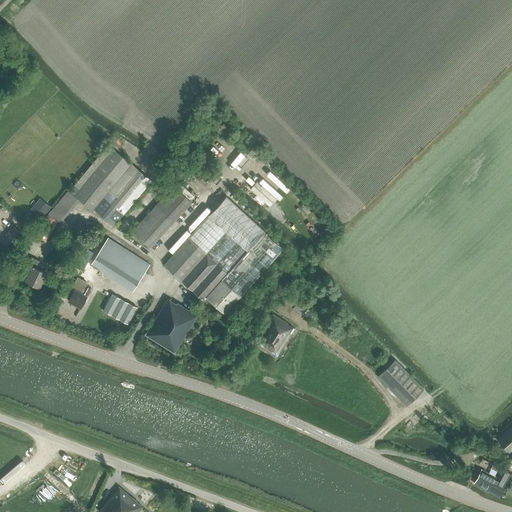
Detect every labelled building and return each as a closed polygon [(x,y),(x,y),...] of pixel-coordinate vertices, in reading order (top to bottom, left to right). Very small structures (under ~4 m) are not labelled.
[(152,180),(131,163),(131,164),(108,144),(69,191),(68,190),(47,215),(35,236),(46,242),(58,221),(60,223),(64,219),(80,200),(93,211),(93,209),(114,226),(152,180)] [(259,152),(255,156),(275,174),(278,170),(259,152)] [(257,165),(252,170),(273,188),(277,183),(257,165)] [(209,193),(227,172),(222,168),(205,189),(209,193)] [(264,198),(267,195),(249,175),(246,179),(264,198)] [(196,194),(199,191),(185,177),(182,181),(196,194)] [(150,248),(192,202),(174,185),(132,231),(150,248)] [(265,232),(225,197),(208,216),(164,265),(202,299),(205,296),(224,313),(282,248),(264,233),(265,232)] [(41,219),(51,207),(45,203),(36,214),(41,219)] [(192,227),(212,207),(207,203),(188,223),(192,227)] [(15,226),(2,241),(11,249),(24,234),(15,226)] [(101,271),(132,291),(149,263),(107,237),(100,248),(91,243),(72,274),(78,277),(71,289),(74,290),(68,301),(80,308),(101,271)] [(24,280),(39,287),(46,273),(35,268),(38,261),(31,257),(25,269),(28,271),(24,280)] [(128,324),(137,307),(112,294),(103,310),(128,324)] [(60,305),(64,304),(66,300),(60,296),(56,303),(60,305)] [(146,333),(174,351),(197,315),(176,302),(175,304),(167,300),(146,333)] [(272,313),(254,341),(276,356),(294,328),(288,324),(288,323),(272,313)] [(378,376),(406,405),(423,388),(395,359),(378,376)] [(511,448),(511,426),(498,439),(509,451),(511,448)] [(481,469),(474,483),(487,490),(494,476),(481,469)] [(498,478),(494,476),(487,490),(499,496),(511,473),(502,469),(498,478)] [(19,498),(30,485),(26,482),(15,495),(19,498)] [(119,487),(98,511),(99,511),(137,511),(142,507),(119,487)]
